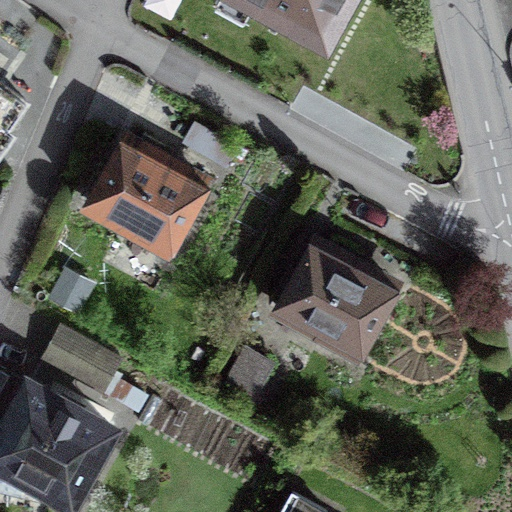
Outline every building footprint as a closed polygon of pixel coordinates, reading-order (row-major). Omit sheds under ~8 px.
[(251,0),(335,39),(353,0),(251,0)] [(230,183),(134,124),(89,198),(184,257),(230,183)] [(420,272),(315,214),(271,293),(377,351),(420,272)] [(122,357),(61,323),(43,356),(104,390),(122,357)] [(270,359),(245,346),(226,383),(250,396),(270,359)] [(112,424),(26,378),(0,427),(0,458),(72,497),(112,424)] [(327,511),(290,493),(280,511),(327,511)]
